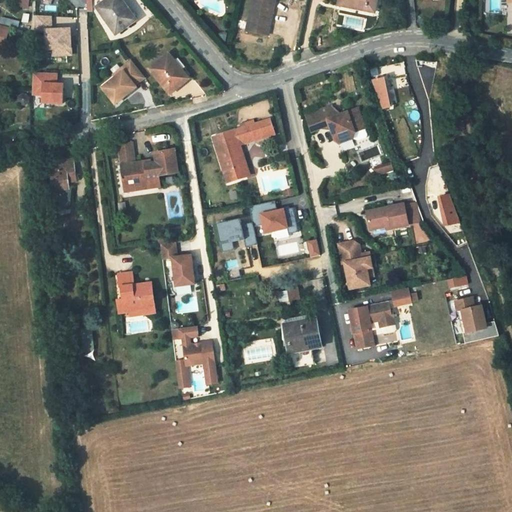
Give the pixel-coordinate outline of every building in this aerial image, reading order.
[(121,0),(108,0),(98,8),(118,34),(136,21),(121,0)] [(273,0),(253,0),(246,32),(267,37),(273,8),(272,8),(273,0)] [(377,0),(339,0),(338,5),(357,10),(359,4),(376,8),(377,0)] [(374,13),(376,8),(359,4),(357,10),(374,13)] [(35,30),(45,30),(46,49),(52,49),(53,55),(71,55),(71,46),(70,47),(69,28),(52,29),(51,16),(34,16),(35,30)] [(171,71),(165,63),(145,78),(164,104),(172,98),(170,95),(179,88),(168,74),(171,71)] [(114,84),(100,94),(113,111),(134,95),(132,93),(139,88),(127,70),(120,76),(122,79),(114,84)] [(185,90),(171,71),(168,74),(179,88),(170,95),(172,98),(172,99),(185,90)] [(43,74),(31,73),(30,96),(41,96),(41,104),(60,105),(61,86),(54,86),(43,85),(43,74)] [(43,85),(54,86),(55,75),(43,74),(43,85)] [(114,84),(122,79),(120,76),(112,82),(114,84)] [(390,105),(383,77),(372,80),(382,107),(390,105)] [(330,106),(312,113),(318,128),(329,124),(335,138),(341,142),(352,137),(358,139),(365,136),(367,133),(357,107),(334,115),(330,106)] [(318,128),(312,113),(306,116),(311,131),(318,128)] [(255,141),(273,137),(272,128),(235,136),(236,139),(228,141),(227,138),(213,142),(221,174),(226,173),(229,186),(243,183),(239,162),(242,162),(240,151),(256,147),(255,141)] [(275,142),(273,137),(255,141),(256,147),(275,142)] [(157,168),(150,169),(145,169),(144,167),(134,168),(131,147),(117,149),(119,165),(122,165),(122,169),(120,170),(123,190),(132,189),(132,192),(147,190),(147,193),(159,191),(158,181),(180,179),(177,155),(156,159),(157,168)] [(223,187),(229,186),(226,173),(221,174),(223,187)] [(40,230),(57,227),(59,206),(56,206),(55,200),(55,194),(61,193),(60,180),(44,182),(44,184),(36,185),(39,212),(37,212),(40,230)] [(446,228),(460,225),(452,193),(438,197),(446,228)] [(276,200),(250,206),(254,222),(254,226),(264,224),(266,232),(288,228),(289,234),(299,232),(294,207),(278,211),(276,200)] [(415,202),(404,204),(407,223),(419,221),(415,202)] [(403,203),(365,211),(368,228),(390,224),(391,227),(407,224),(407,223),(404,204),(403,203)] [(240,237),(241,239),(245,238),(247,247),(258,245),(254,226),(254,222),(243,225),(242,225),(241,219),(218,224),(223,247),(234,244),(233,238),(240,237)] [(317,239),(307,241),(310,257),(320,255),(317,239)] [(372,268),(369,253),(360,255),(359,246),(353,242),(338,244),(341,264),(344,263),(349,290),(369,286),(368,278),(366,269),(372,268)] [(177,244),(162,245),(164,261),(174,260),(178,288),(197,286),(193,257),(179,258),(177,244)] [(234,244),(223,247),(224,252),(235,250),(234,244)] [(215,270),(223,269),(222,262),(213,264),(215,270)] [(135,287),(133,275),(120,276),(121,289),(124,289),(126,299),(119,300),(121,314),(131,313),(143,312),(144,316),(156,315),(152,285),(135,287)] [(468,276),(448,277),(449,288),(469,286),(468,276)] [(290,302),(308,298),(307,291),(288,295),(290,302)] [(407,308),(405,300),(404,294),(387,297),(390,312),(407,309),(407,308)] [(414,307),(412,299),(405,300),(407,308),(414,307)] [(474,300),(458,304),(460,313),(463,313),(469,336),(488,331),(483,308),(476,310),(474,300)] [(388,302),(349,311),(358,349),(376,345),(371,323),(380,320),(381,327),(382,327),(390,325),(394,313),(391,312),(388,302)] [(290,355),(320,349),(315,321),(283,327),(290,355)] [(390,325),(382,327),(383,332),(385,333),(396,331),(398,328),(396,323),(390,325)] [(199,327),(173,331),(174,340),(184,339),(187,361),(177,362),(179,375),(189,373),(188,367),(206,364),(208,386),(219,384),(214,343),(192,346),(191,338),(200,337),(199,327)] [(73,360),(78,360),(76,341),(70,342),(73,360)] [(52,382),(64,381),(62,367),(51,369),(52,382)] [(179,375),(180,389),(191,388),(189,373),(179,375)]
